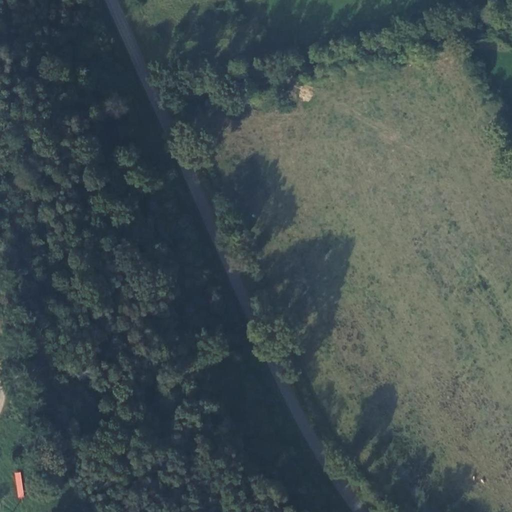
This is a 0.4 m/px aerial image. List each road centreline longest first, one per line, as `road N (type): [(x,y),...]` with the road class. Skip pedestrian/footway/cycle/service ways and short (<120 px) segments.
road 1 (unclassified): [(109,0),(292,408),(356,511)]
road 2 (track): [(159,114),(315,65),(511,18)]
